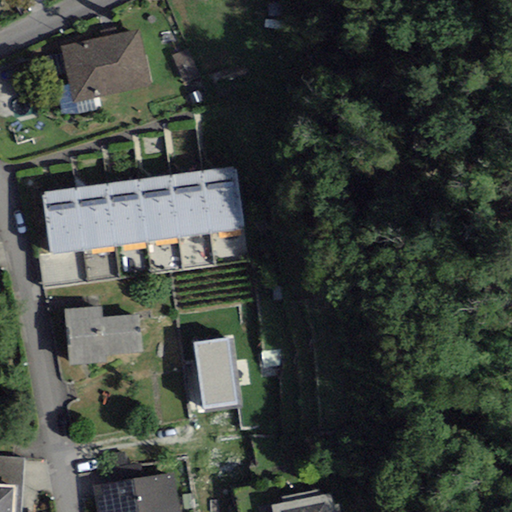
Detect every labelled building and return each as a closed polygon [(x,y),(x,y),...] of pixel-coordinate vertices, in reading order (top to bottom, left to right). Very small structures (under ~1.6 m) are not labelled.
[(139,31),(61,48),(74,106),(152,88),(139,31)] [(236,166),(205,171),(214,232),(245,228),(236,166)] [(205,171),(177,174),(185,236),(214,232),(205,171)] [(177,174),(143,179),(151,240),(185,236),(177,174)] [(143,179),(108,184),(117,245),(151,240),(143,179)] [(108,184),(74,188),(82,250),(117,245),(108,184)] [(74,188),(43,193),(51,254),(82,250),(74,188)] [(101,306),(64,309),(69,366),(106,363),(106,356),(141,353),(138,315),(102,318),(101,306)] [(242,405),(232,339),(194,344),(204,410),(242,405)] [(0,484),(14,485),(22,486),(24,458),(0,457),(0,484)] [(181,511),(175,473),(92,487),(96,511),(181,511)] [(0,484),(0,511),(12,511),(14,485),(0,484)] [(21,511),(22,486),(14,485),(12,511),(21,511)] [(339,511),(337,504),(332,505),(330,494),(272,506),(272,511),(339,511)]
